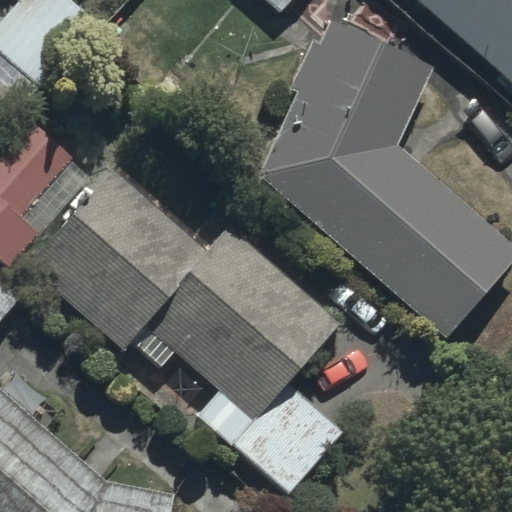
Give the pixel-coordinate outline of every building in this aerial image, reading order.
[(0,135),(94,33),(58,0),(22,0),(0,24),(0,135)] [(266,0),(279,10),(286,0),(266,0)] [(511,0),(409,0),(511,88),(511,0)] [(511,250),(396,150),(427,73),(327,23),(316,45),(309,42),(285,91),(293,94),(253,174),(444,340),(511,262),(511,250)] [(107,165),(91,185),(67,165),(71,160),(23,122),(0,150),(0,260),(9,268),(35,234),(45,242),(23,270),(123,353),(130,344),(159,368),(172,351),(218,389),(194,418),(287,495),(339,433),(286,389),(339,325),(220,227),(204,246),(107,165)] [(0,282),(0,324),(21,302),(0,282)] [(0,394),(0,511),(169,511),(173,495),(94,479),(0,394)]
